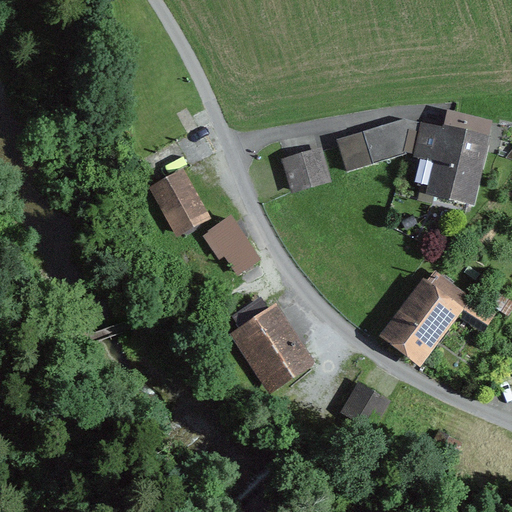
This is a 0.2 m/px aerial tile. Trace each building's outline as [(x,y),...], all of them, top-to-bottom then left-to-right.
[(403,123),(363,135),(372,166),(401,157),(434,169),(431,203),(476,209),(489,141),(403,123)] [(319,150),(281,161),(290,192),(328,181),(319,150)] [(180,170),(130,200),(145,225),(159,216),(175,242),(210,222),(180,170)] [(228,220),(196,239),(212,265),(223,259),(235,278),(256,266),(228,220)] [(464,312),(424,282),(381,337),(420,367),(464,312)] [(275,308),(228,338),(265,396),(312,366),(275,308)] [(327,367),(291,396),(305,414),(341,385),(327,367)] [(338,418),(371,434),(387,404),(354,387),(338,418)]
